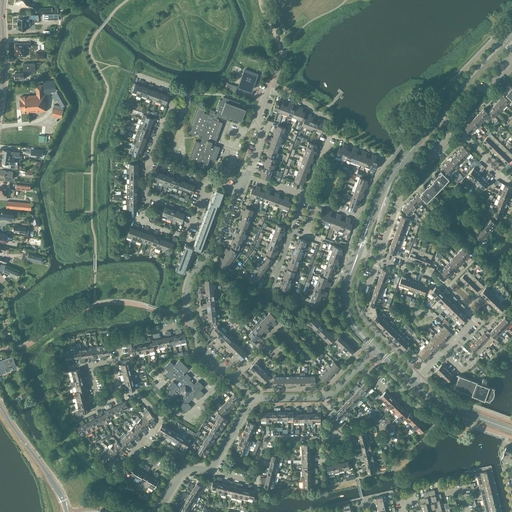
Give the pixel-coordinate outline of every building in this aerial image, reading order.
[(15,0),(15,3),(33,9),(34,5),(29,3),(30,0),(15,0)] [(19,22),(17,22),(17,27),(19,27),(19,30),(26,30),(26,26),(27,26),(27,22),(26,22),(26,19),(31,19),(31,15),(24,15),(24,18),(18,18),(19,22)] [(21,56),(22,57),(26,57),(26,53),(25,53),(25,47),(25,44),(15,44),(16,56),(21,56)] [(35,71),(34,63),(23,64),(23,71),(35,71)] [(243,75),(239,85),(251,90),(255,80),(256,80),(258,75),(244,70),(242,75),(243,75)] [(55,80),(43,81),(44,92),(56,91),(55,80)] [(133,91),(137,93),(142,81),(140,80),(138,85),(135,84),(134,83),(131,92),(132,92),(133,91)] [(141,98),(142,95),(145,87),(142,86),(144,82),(142,81),(137,93),(136,96),(141,98)] [(142,95),(147,97),(151,85),(149,84),(148,88),(145,87),(142,95)] [(21,109),(22,113),(46,111),(45,106),(46,106),(45,94),(44,95),(43,85),(36,85),(36,95),(20,97),(21,101),(20,101),(20,105),(19,105),(19,108),(20,108),(20,109),(21,109)] [(151,85),(147,97),(146,100),(151,101),(152,99),(155,91),(152,90),(153,85),(151,85)] [(60,89),(56,92),(53,93),(61,107),(68,104),(60,89)] [(164,94),(161,102),(160,105),(165,107),(169,96),(170,96),(172,92),(170,91),(169,94),(167,95),(164,94)] [(156,103),(160,105),(161,102),(164,94),(159,93),(157,100),(156,103)] [(500,99),(506,105),(510,101),(504,95),(500,99)] [(241,103),(223,97),(222,100),(220,99),(215,111),(211,110),(209,115),(207,115),(212,103),(204,100),(201,107),(198,106),(187,133),(195,136),(197,131),(199,132),(198,134),(203,136),(201,143),(196,141),(189,159),(198,163),(197,166),(204,169),(205,165),(207,166),(209,161),(208,161),(209,159),(215,161),(220,147),(211,144),(212,142),(215,143),(223,123),(218,121),(219,119),(216,118),(217,116),(226,120),(228,116),(242,121),(246,109),(239,107),(241,103)] [(279,103),(276,102),(273,110),(278,111),(282,100),(280,99),(279,103)] [(500,99),(496,103),(502,109),(506,105),(500,99)] [(283,113),(287,115),(292,104),(289,103),(288,106),(286,105),(283,113)] [(492,107),(499,113),(502,109),(496,103),(492,107)] [(59,106),(50,107),(51,116),(60,115),(59,106)] [(292,117),(297,119),(301,107),(299,106),(298,110),(295,109),(292,117)] [(499,113),(492,107),(489,111),(495,117),(499,113)] [(480,113),(488,121),(490,119),(488,117),(490,115),(484,109),(480,113)] [(480,113),(476,116),(482,123),(484,120),(487,123),(488,121),(480,113)] [(152,123),(153,122),(154,119),(153,118),(153,117),(147,114),(146,116),(143,115),(141,120),(152,123)] [(302,126),(307,127),(311,116),(309,115),(308,119),(305,118),(302,126)] [(311,131),(312,129),(315,121),(312,120),(313,117),(311,116),(307,127),(306,129),(307,130),(307,131),(309,132),(310,132),(311,131)] [(476,116),(472,120),(481,129),(483,127),(480,125),(482,123),(476,116)] [(312,129),(316,131),(321,120),(318,119),(317,122),(315,121),(312,129)] [(140,124),(150,128),(151,125),(156,127),(157,128),(158,126),(156,125),(152,123),(141,120),(140,124)] [(481,129),(472,120),(468,124),(475,130),(477,128),(479,130),(481,129)] [(149,133),(149,131),(150,128),(140,124),(138,129),(149,133)] [(475,130),(468,124),(465,128),(471,134),(475,130)] [(275,127),(274,130),(284,133),(286,128),(277,125),(276,128),(275,127)] [(138,129),(136,134),(147,138),(148,135),(149,133),(138,129)] [(275,132),(274,135),(282,138),(284,133),(274,130),(273,132),(275,132)] [(483,142),(487,146),(495,137),(491,133),(483,142)] [(136,134),(134,139),(145,143),(146,141),(147,138),(136,134)] [(487,146),(491,149),(499,141),(495,137),(487,146)] [(134,139),(133,143),(143,147),(144,145),(145,143),(134,139)] [(271,142),(270,145),(279,148),(280,143),(270,139),(269,141),(271,142)] [(491,149),(495,153),(502,145),(499,141),(491,149)] [(309,142),(307,147),(317,151),(318,149),(316,148),(317,145),(309,142)] [(131,148),(134,149),(141,152),(142,150),(143,147),(133,143),(131,148)] [(341,157),(346,144),(344,143),(342,148),(339,147),(336,155),(341,157)] [(506,149),(502,145),(495,153),(498,157),(506,149)] [(346,159),(351,161),(356,148),(353,147),(352,152),(349,151),(346,159)] [(463,147),(459,151),(466,157),(470,153),(463,147)] [(134,149),(131,148),(129,153),(140,157),(141,152),(134,149)] [(277,152),(267,149),(266,151),(268,152),(267,154),(275,157),(277,152)] [(506,149),(498,157),(502,161),(510,152),(506,149)] [(3,150),(3,157),(18,159),(20,159),(20,156),(19,156),(19,153),(10,151),(3,150)] [(356,163),(360,164),(365,151),(363,150),(361,155),(359,154),(356,163)] [(456,155),(464,163),(466,161),(464,159),(466,157),(459,151),(456,155)] [(314,155),(305,152),(303,157),(313,161),(314,158),(313,158),(314,155)] [(511,154),(510,152),(502,161),(506,164),(511,158),(511,154)] [(368,158),(365,166),(370,168),(375,155),(373,154),(371,159),(368,158)] [(375,155),(370,168),(375,170),(378,161),(375,160),(377,156),(375,155)] [(464,163),(456,155),(452,159),(458,165),(460,162),(463,165),(464,163)] [(3,157),(2,163),(5,164),(11,164),(11,168),(17,169),(17,168),(21,169),(21,166),(17,166),(18,165),(14,165),(12,164),(13,161),(15,161),(18,161),(18,159),(3,157)] [(262,158),(262,160),(275,165),(276,160),(268,157),(267,159),(262,158)] [(452,159),(448,162),(457,171),(458,169),(456,167),(458,165),(452,159)] [(264,166),(273,170),(275,165),(262,160),(261,162),(265,164),(264,166)] [(309,167),(310,165),(302,162),(300,166),(310,170),(311,168),(309,167)] [(448,162),(444,166),(451,172),(453,170),(455,173),(457,171),(448,162)] [(441,171),(437,175),(445,183),(446,182),(449,178),(451,177),(449,175),(451,172),(444,166),(440,170),(441,171)] [(468,174),(472,178),(478,172),(474,168),(468,174)] [(0,176),(0,177),(12,179),(13,172),(1,170),(0,176)] [(271,174),(258,170),(257,172),(262,174),(261,176),(269,179),(271,174)] [(153,182),(158,184),(162,172),(160,171),(159,171),(159,172),(157,171),(153,182)] [(306,174),(298,171),(296,176),(306,180),(307,177),(306,177),(306,174)] [(162,186),(163,183),(166,175),(164,174),(164,173),(162,172),(158,184),(162,186)] [(163,183),(162,186),(167,187),(171,177),(172,175),(173,172),(171,172),(170,175),(169,175),(168,176),(166,175),(163,183)] [(472,178),(476,182),(482,176),(478,172),(472,178)] [(423,189),(423,190),(431,198),(430,198),(431,199),(435,195),(434,194),(442,186),(443,188),(447,183),(446,182),(445,183),(437,175),(437,176),(434,173),(432,176),(434,178),(432,180),(432,179),(427,185),(425,187),(423,185),(421,187),(423,189)] [(484,178),(482,176),(476,182),(480,186),(486,179),(489,176),(487,174),(484,178)] [(172,175),(171,177),(167,187),(172,189),(176,179),(174,178),(174,177),(174,176),(172,175)] [(306,180),(296,176),(294,181),(303,184),(304,181),(306,182),(306,180)] [(489,176),(486,179),(480,186),(484,190),(490,183),(487,181),(491,178),(489,176)] [(361,178),(360,177),(358,182),(367,186),(368,184),(367,183),(368,180),(361,178)] [(178,179),(176,179),(172,189),(177,191),(178,188),(181,179),(179,178),(178,178),(178,179)] [(183,190),(187,192),(191,182),(189,182),(188,182),(188,183),(185,182),(183,190)] [(252,188),(249,196),(254,197),(259,186),(256,185),(255,189),(252,188)] [(503,190),(511,193),(511,189),(511,187),(505,185),(503,190)] [(0,196),(7,197),(8,188),(0,186),(0,196)] [(356,187),(354,192),(364,196),(365,193),(363,193),(364,190),(356,187)] [(259,199),(264,201),(268,190),(266,189),(265,192),(262,191),(259,199)] [(500,189),(498,194),(501,195),(509,198),(511,193),(503,190),(500,189)] [(199,235),(195,246),(196,246),(195,249),(203,252),(204,248),(202,248),(218,205),(220,206),(220,205),(219,205),(224,193),(217,190),(215,194),(213,193),(209,202),(209,203),(210,202),(211,203),(209,207),(207,206),(206,209),(208,209),(207,214),(204,213),(203,216),(206,216),(202,225),(200,224),(199,227),(201,228),(200,232),(197,231),(196,234),(199,235)] [(414,197),(420,204),(423,201),(425,204),(430,198),(431,198),(423,190),(419,194),(418,193),(414,197)] [(269,203),(274,205),(278,193),(275,192),(274,196),(272,195),(269,203)] [(501,195),(499,200),(507,203),(509,198),(501,195)] [(278,206),(283,208),(287,197),(285,196),(284,199),(281,198),(278,206)] [(353,197),(351,202),(360,205),(361,203),(360,202),(360,200),(353,197)] [(414,197),(410,201),(419,210),(421,208),(418,206),(420,204),(414,197)] [(499,200),(497,205),(505,208),(507,203),(499,200)] [(6,208),(31,210),(32,203),(7,201),(6,208)] [(410,201),(407,205),(413,211),(415,209),(417,211),(419,210),(410,201)] [(170,209),(166,219),(171,221),(172,218),(175,210),(172,209),(174,205),(172,204),(171,207),(170,209)] [(413,211),(407,205),(403,209),(409,215),(413,211)] [(495,210),(503,213),(505,208),(497,205),(495,210)] [(161,217),(166,219),(170,209),(165,207),(161,217)] [(320,222),(325,224),(330,210),(328,210),(326,214),(323,213),(320,222)] [(503,213),(495,210),(493,216),(501,219),(503,213)] [(0,218),(2,219),(6,219),(5,220),(6,220),(6,219),(13,220),(13,213),(3,212),(3,211),(2,211),(2,212),(0,211),(0,218)] [(243,215),(242,217),(250,220),(252,215),(242,212),(241,214),(243,215)] [(330,225),(335,227),(339,214),(337,213),(335,218),(333,217),(330,225)] [(342,215),(339,214),(335,227),(334,229),(338,231),(339,229),(342,220),(340,219),(342,215)] [(402,216),(400,221),(408,224),(410,219),(402,216)] [(338,231),(343,233),(349,217),(347,217),(345,221),(342,220),(339,229),(338,231)] [(343,233),(348,235),(352,224),(350,223),(351,218),(349,217),(343,233)] [(491,219),(487,223),(493,229),(497,225),(491,219)] [(240,224),(239,227),(247,230),(248,225),(239,221),(238,224),(240,224)] [(398,226),(406,230),(408,224),(400,221),(398,226)] [(487,223),(483,227),(489,233),(493,229),(487,223)] [(277,225),(275,230),(285,233),(286,231),(284,230),(285,227),(277,225)] [(398,226),(396,232),(404,235),(406,230),(398,226)] [(128,235),(132,237),(135,229),(136,228),(134,227),(133,227),(133,228),(130,227),(128,235)] [(483,227),(479,231),(486,237),(489,233),(483,227)] [(142,240),(145,233),(145,231),(143,231),(143,232),(140,231),(137,239),(136,242),(141,244),(142,240)] [(236,234),(235,236),(243,239),(245,235),(235,231),(234,233),(236,234)] [(486,237),(479,231),(476,235),(482,241),(486,237)] [(394,237),(402,240),(404,235),(396,232),(394,237)] [(273,234),(272,239),(281,243),(282,240),(280,240),(281,237),(273,234)] [(169,242),(166,249),(165,252),(170,254),(173,247),(174,247),(177,238),(173,237),(171,242),(169,242)] [(392,242),(400,245),(402,245),(404,240),(402,240),(394,237),(392,242)] [(156,246),(161,248),(164,240),(165,238),(163,238),(162,238),(161,239),(159,238),(156,246)] [(296,240),(295,242),(305,246),(307,241),(299,238),(298,241),(296,240)] [(241,244),(232,241),(231,243),(233,243),(232,246),(239,249),(241,244)] [(303,251),(305,246),(295,242),(294,245),(296,245),(295,248),(303,251)] [(400,245),(392,242),(390,247),(399,250),(400,245)] [(270,244),(268,249),(278,252),(278,250),(277,249),(278,247),(270,244)] [(176,270),(184,273),(185,268),(188,269),(189,267),(186,266),(188,261),(190,262),(191,259),(189,259),(193,248),(186,245),(176,270)] [(334,246),(332,251),(342,254),(343,252),(341,251),(342,249),(334,246)] [(399,250),(390,247),(388,252),(397,255),(399,250)] [(408,258),(414,260),(418,249),(412,247),(408,258)] [(464,247),(460,251),(466,257),(470,253),(464,247)] [(226,248),(225,250),(234,257),(238,253),(231,248),(229,250),(226,248)] [(414,260),(419,262),(423,251),(418,249),(414,260)] [(226,254),(225,256),(231,261),(234,257),(225,250),(223,252),(226,254)] [(419,262),(424,264),(428,253),(423,251),(419,262)] [(460,251),(456,255),(463,261),(466,257),(460,251)] [(302,256),(292,252),(291,254),(292,255),(291,257),(300,260),(302,256)] [(42,256),(28,253),(27,259),(41,263),(42,256)] [(428,253),(424,264),(429,266),(433,255),(428,253)] [(266,255),(262,260),(271,266),(272,264),(271,263),(272,260),(266,255)] [(330,255),(328,260),(339,264),(339,262),(338,261),(339,258),(330,255)] [(456,255),(452,259),(459,265),(463,261),(456,255)] [(219,258),(228,265),(231,261),(225,256),(223,258),(220,256),(219,258)] [(228,265),(219,258),(217,260),(220,262),(218,264),(225,270),(228,265)] [(452,259),(449,263),(455,269),(459,265),(452,259)] [(262,260),(259,264),(266,269),(268,266),(269,268),(271,266),(262,260)] [(298,265),(288,261),(287,264),(289,264),(288,267),(296,270),(298,265)] [(0,270),(16,278),(19,271),(0,263),(0,270)] [(445,266),(451,272),(455,269),(449,263),(445,266)] [(259,264),(256,268),(264,274),(266,272),(264,271),(266,269),(259,264)] [(327,265),(325,270),(335,273),(336,271),(334,271),(335,268),(327,265)] [(445,266),(441,270),(447,276),(451,272),(445,266)] [(256,268),(253,272),(260,277),(262,275),(263,276),(264,274),(256,268)] [(294,277),(296,272),(287,269),(286,271),(285,271),(284,273),(294,277)] [(390,272),(384,269),(382,269),(380,274),(389,277),(390,272)] [(335,273),(325,270),(323,275),(332,278),(333,275),(334,276),(335,273)] [(447,276),(441,270),(437,274),(444,280),(447,276)] [(472,274),(468,271),(460,279),(464,283),(472,274)] [(253,272),(250,276),(258,282),(260,280),(258,279),(260,277),(253,272)] [(294,277),(284,273),(283,275),(285,276),(284,278),(292,282),(294,277)] [(387,282),(389,277),(380,274),(378,279),(387,282)] [(468,286),(476,278),(472,274),(464,283),(468,286)] [(319,275),(318,280),(331,285),(332,283),(327,281),(328,278),(319,275)] [(258,282),(250,276),(247,280),(254,285),(255,283),(257,284),(258,282)] [(399,284),(404,286),(407,278),(402,276),(399,284)] [(404,286),(409,288),(412,280),(407,278),(404,286)] [(468,286),(472,290),(480,282),(476,278),(468,286)] [(377,284),(385,287),(387,282),(378,279),(377,284)] [(412,280),(409,288),(408,291),(413,293),(414,290),(417,282),(412,280)] [(414,290),(419,292),(422,284),(417,282),(414,290)] [(478,296),(480,294),(480,293),(486,287),(489,284),(487,283),(484,286),(480,282),(472,290),(473,291),(472,292),(475,295),(476,293),(478,296)] [(290,286),(280,283),(279,285),(281,285),(280,288),(288,291),(290,286)] [(375,289),(383,292),(385,287),(377,284),(375,289)] [(422,284),(419,292),(424,294),(427,286),(422,284)] [(323,291),(324,288),(316,285),(314,290),(327,295),(328,292),(323,291)] [(430,293),(434,297),(440,291),(436,287),(430,293)] [(490,291),(486,287),(480,293),(480,294),(484,297),(490,291)] [(375,289),(373,294),(381,297),(383,292),(375,289)] [(440,291),(434,297),(437,301),(444,295),(440,291)] [(494,295),(490,291),(484,297),(488,301),(494,295)] [(312,294),(311,299),(324,304),(325,302),(320,300),(321,298),(312,294)] [(371,299),(379,302),(381,297),(373,294),(371,299)] [(437,301),(441,305),(447,299),(444,295),(437,301)] [(488,301),(492,305),(498,298),(494,295),(488,301)] [(492,305),(496,308),(502,302),(498,298),(492,305)] [(324,304),(311,299),(309,304),(317,307),(318,305),(323,306),(324,304)] [(379,302),(371,299),(369,305),(376,307),(377,308),(379,302)] [(441,305),(445,309),(451,302),(447,299),(441,305)] [(445,309),(449,312),(455,306),(451,302),(445,309)] [(496,308),(500,312),(506,306),(502,302),(496,308)] [(370,317),(373,319),(377,315),(377,314),(375,307),(376,307),(369,305),(368,308),(366,307),(365,309),(365,311),(366,316),(366,317),(369,319),(370,317)] [(451,318),(453,316),(459,310),(455,306),(449,312),(447,315),(451,318)] [(461,312),(463,309),(461,308),(459,310),(453,316),(457,320),(463,314),(461,312)] [(270,312),(267,316),(275,325),(277,323),(274,320),(276,318),(270,312)] [(377,315),(373,319),(372,320),(376,323),(385,315),(383,313),(381,316),(379,313),(377,315)] [(463,314),(457,320),(461,324),(467,318),(463,314)] [(387,316),(385,315),(376,323),(380,327),(386,321),(384,319),(387,316)] [(263,320),(269,326),(271,324),(274,326),(275,325),(267,316),(263,320)] [(311,326),(318,319),(316,317),(315,318),(313,316),(307,322),(311,326)] [(505,317),(501,321),(507,327),(511,323),(505,317)] [(311,326),(315,330),(321,324),(319,322),(320,320),(318,319),(311,326)] [(269,326),(263,320),(259,323),(268,332),(270,330),(267,328),(269,326)] [(380,327),(384,331),(393,322),(391,321),(389,323),(386,321),(380,327)] [(501,321),(497,325),(503,331),(507,327),(501,321)] [(384,331),(388,335),(394,328),(392,326),(394,324),(393,322),(384,331)] [(259,323),(256,327),(262,333),(264,331),(267,334),(268,332),(259,323)] [(315,330),(318,333),(325,326),(324,324),(322,325),(321,324),(315,330)] [(211,336),(213,337),(221,329),(217,325),(215,327),(211,331),(214,333),(211,336)] [(497,325),(493,329),(500,335),(503,331),(497,325)] [(318,333),(322,337),(328,331),(326,329),(327,327),(325,326),(318,333)] [(444,326),(440,330),(448,338),(452,334),(444,326)] [(256,327),(252,331),(261,339),(263,337),(260,335),(262,333),(256,327)] [(396,331),(394,328),(388,335),(392,339),(400,330),(399,328),(396,331)] [(180,329),(178,329),(181,343),(186,342),(185,334),(181,334),(180,329)] [(217,336),(219,338),(225,332),(221,329),(213,337),(214,339),(217,336)] [(493,329),(490,333),(496,339),(500,335),(493,329)] [(402,331),(400,330),(392,339),(396,342),(402,336),(400,334),(402,331)] [(437,334),(445,342),(448,338),(440,330),(437,334)] [(261,339),(252,331),(249,335),(255,340),(257,338),(259,341),(261,339)] [(322,337),(326,340),(333,333),(331,331),(330,333),(328,331),(322,337)] [(482,335),(481,337),(489,344),(494,340),(497,344),(499,342),(496,339),(490,333),(488,331),(485,333),(484,332),(482,335)] [(218,343),(220,345),(228,336),(225,332),(219,338),(221,340),(218,343)] [(333,333),(326,340),(329,344),(335,338),(333,336),(334,335),(333,333)] [(437,334),(433,338),(441,346),(445,342),(437,334)] [(224,344),(226,345),(232,339),(228,336),(220,345),(222,346),(224,344)] [(334,342),(337,346),(344,338),(343,337),(342,338),(339,336),(334,342)] [(404,338),(402,336),(396,342),(400,346),(408,337),(406,336),(404,338)] [(149,337),(146,338),(149,352),(155,351),(154,349),(153,342),(151,343),(150,342),(149,337)] [(400,346),(404,350),(410,344),(408,341),(410,339),(408,337),(400,346)] [(477,340),(486,348),(489,344),(481,337),(477,340)] [(337,346),(341,349),(347,343),(345,341),(346,340),(344,338),(337,346)] [(429,342),(437,350),(441,346),(433,338),(429,342)] [(226,350),(227,352),(236,343),(232,339),(226,345),(228,347),(226,350)] [(477,340),(474,344),(482,352),(486,348),(477,340)] [(429,342),(425,346),(433,354),(437,350),(429,342)] [(239,346),(236,343),(227,352),(229,353),(232,351),(234,353),(239,346)] [(341,349),(345,353),(352,346),(350,344),(349,345),(347,343),(341,349)] [(482,352),(474,344),(470,348),(478,356),(482,352)] [(233,357),(235,359),(243,350),(239,346),(234,353),(236,354),(233,357)] [(352,346),(345,353),(349,357),(354,351),(352,349),(354,347),(352,346)] [(425,346),(421,350),(430,358),(433,354),(425,346)] [(243,350),(235,359),(236,360),(239,358),(241,360),(247,354),(243,350)] [(430,358),(421,350),(418,354),(426,362),(430,358)] [(0,362),(0,369),(1,371),(6,370),(6,371),(16,367),(13,357),(2,360),(3,362),(0,362)] [(120,365),(122,370),(130,368),(132,368),(131,362),(130,362),(129,360),(122,361),(123,364),(120,365)] [(174,365),(170,361),(165,367),(168,371),(165,374),(171,380),(174,376),(182,383),(178,387),(173,381),(167,387),(171,391),(167,394),(173,400),(179,394),(182,397),(180,399),(184,403),(180,407),(186,412),(192,407),(188,403),(195,396),(198,400),(204,394),(200,390),(204,386),(198,381),(194,384),(189,379),(191,378),(187,374),(185,376),(183,374),(189,369),(180,360),(174,365)] [(333,361),(330,365),(337,372),(339,370),(337,369),(339,367),(333,361)] [(252,373),(259,366),(256,362),(250,368),(252,370),(251,371),(252,373)] [(474,364),(485,375),(487,376),(488,374),(476,362),(474,364)] [(442,383),(444,385),(453,376),(442,364),(432,374),(434,376),(437,373),(445,380),(442,383)] [(330,365),(326,368),(332,374),(334,372),(335,373),(337,372),(330,365)] [(255,374),(257,375),(263,369),(259,366),(252,373),(254,375),(255,374)] [(326,368),(322,372),(330,379),(331,377),(330,376),(332,374),(326,368)] [(258,379),(260,380),(267,373),(263,369),(257,375),(259,377),(258,379)] [(330,379),(322,372),(319,376),(321,378),(325,382),(327,380),(328,381),(330,379)] [(267,373),(260,380),(261,382),(263,381),(265,383),(268,379),(270,377),(267,373)] [(454,389),(490,402),(495,389),(459,375),(454,389)] [(366,382),(365,381),(363,383),(363,384),(362,386),(368,392),(372,388),(366,382)] [(74,392),(75,392),(77,392),(83,390),(83,391),(85,390),(85,388),(86,387),(85,384),(75,387),(73,387),(73,388),(74,392)] [(359,387),(357,389),(364,396),(368,392),(362,386),(360,388),(360,387),(359,387)] [(364,396),(357,389),(355,391),(355,392),(356,392),(354,394),(361,400),(364,396)] [(383,402),(389,395),(385,391),(381,396),(378,399),(379,400),(380,399),(383,402)] [(26,393),(21,396),(24,401),(29,398),(26,393)] [(234,394),(230,398),(236,404),(240,400),(234,394)] [(351,395),(349,397),(357,404),(361,400),(354,394),(353,396),(352,395),(351,395)] [(385,407),(393,399),(389,395),(383,402),(386,404),(384,406),(385,407)] [(228,396),(225,400),(226,401),(233,408),(236,404),(230,398),(228,396)] [(349,400),(347,402),(353,408),(353,407),(354,407),(356,405),(356,404),(357,404),(349,397),(348,398),(348,399),(349,400)] [(388,407),(391,409),(397,403),(393,399),(385,407),(387,408),(388,407)] [(122,401),(120,402),(120,404),(124,411),(129,409),(128,407),(131,406),(129,401),(126,402),(125,401),(124,402),(124,401),(122,401)] [(226,401),(223,405),(229,411),(233,408),(226,401)] [(347,402),(343,405),(349,411),(353,408),(347,402)] [(392,413),(393,414),(401,406),(397,403),(391,409),(393,412),(392,413)] [(115,406),(119,414),(124,411),(120,404),(115,406)] [(229,411),(223,405),(219,409),(225,415),(229,411)] [(339,409),(346,415),(347,417),(351,413),(349,411),(343,405),(339,409)] [(87,406),(79,408),(80,412),(75,413),(76,417),(81,415),(80,414),(88,412),(87,406)] [(111,408),(114,416),(119,414),(115,406),(111,408)] [(396,414),(398,417),(405,410),(401,406),(393,414),(394,415),(396,414)] [(110,419),(114,416),(111,408),(106,411),(107,413),(110,419)] [(143,413),(144,415),(151,421),(155,417),(147,409),(143,413)] [(335,413),(342,419),(343,421),(347,417),(346,415),(339,409),(337,412),(336,410),(334,412),(335,413)] [(400,423),(403,420),(409,414),(405,410),(398,417),(396,419),(400,423)] [(405,420),(408,423),(414,416),(410,412),(409,414),(403,420),(404,422),(405,420)] [(102,415),(106,423),(111,421),(110,419),(107,413),(102,415)] [(97,418),(101,425),(106,423),(102,415),(97,418)] [(141,419),(147,425),(149,423),(150,424),(152,422),(144,415),(141,419)] [(220,415),(217,420),(225,424),(228,420),(220,415)] [(409,427),(410,428),(418,420),(414,416),(408,423),(410,425),(409,427)] [(97,418),(92,420),(96,428),(101,425),(97,418)] [(137,423),(143,429),(147,425),(141,419),(137,423)] [(248,421),(246,426),(254,430),(257,431),(257,429),(257,427),(255,427),(256,424),(255,424),(256,421),(255,421),(252,419),(251,422),(248,421)] [(92,420),(87,422),(91,430),(96,428),(92,420)] [(217,420),(214,424),(222,429),(225,424),(217,420)] [(413,428),(416,430),(422,424),(418,420),(410,428),(412,429),(413,428)] [(87,422),(82,425),(86,433),(91,430),(87,422)] [(133,426),(139,433),(141,430),(143,432),(144,430),(143,429),(137,423),(133,426)] [(214,424),(212,429),(219,434),(222,429),(214,424)] [(422,424),(416,430),(418,433),(417,434),(418,435),(420,434),(426,428),(422,424)] [(86,433),(82,425),(77,427),(81,435),(86,433)] [(157,432),(162,435),(167,427),(162,425),(157,432)] [(133,426),(129,430),(136,436),(137,437),(138,436),(137,435),(139,433),(133,426)] [(246,426),(244,431),(252,435),(254,430),(246,426)] [(162,435),(167,438),(171,430),(167,427),(162,435)] [(212,429),(209,434),(216,438),(219,434),(212,429)] [(129,430),(126,434),(132,440),(136,436),(129,430)] [(167,438),(171,441),(176,433),(171,430),(167,438)] [(244,431),(242,436),(250,440),(252,435),(244,431)] [(171,441),(176,443),(181,436),(176,433),(171,441)] [(126,434),(122,438),(129,445),(131,443),(131,442),(130,442),(132,440),(126,434)] [(203,437),(206,438),(213,443),(216,438),(209,434),(208,435),(205,434),(203,437)] [(176,443),(181,446),(187,437),(184,435),(183,437),(181,436),(176,443)] [(242,436),(240,441),(251,446),(253,441),(250,440),(242,436)] [(187,437),(181,446),(186,449),(190,442),(188,440),(189,438),(187,437)] [(204,441),(203,443),(211,447),(213,443),(206,438),(203,437),(202,439),(204,441)] [(122,438),(118,442),(123,447),(124,448),(126,446),(126,447),(128,447),(129,445),(122,438)] [(117,440),(113,444),(120,452),(122,450),(121,449),(121,448),(123,447),(118,442),(117,440)] [(238,446),(246,450),(249,451),(251,446),(240,441),(238,446)] [(200,444),(199,446),(208,452),(211,447),(203,443),(202,445),(200,444)] [(113,444),(109,448),(115,454),(117,453),(118,453),(120,452),(113,444)] [(103,450),(105,452),(111,458),(115,454),(109,448),(107,446),(103,450)] [(208,452),(199,446),(197,449),(199,450),(197,452),(205,457),(208,452)] [(246,450),(238,446),(236,452),(244,455),(246,450)] [(505,449),(502,457),(511,460),(511,451),(507,449),(508,448),(507,447),(507,446),(506,446),(505,446),(505,447),(504,447),(505,448),(505,449)] [(111,458),(105,452),(101,456),(108,462),(111,458)] [(270,457),(269,460),(279,462),(281,463),(283,457),(272,455),(271,457),(270,457)] [(331,463),(329,464),(329,465),(329,466),(326,466),(328,475),(329,475),(329,477),(334,476),(334,473),(331,463)] [(126,471),(131,474),(136,465),(134,464),(134,465),(133,465),(131,464),(126,471)] [(131,474),(135,477),(140,469),(137,468),(138,466),(136,465),(131,474)] [(145,472),(140,469),(135,477),(140,480),(145,472)] [(147,472),(146,471),(145,472),(140,480),(139,482),(143,485),(144,484),(149,475),(147,473),(147,472)] [(476,474),(477,479),(488,477),(487,471),(476,474)] [(152,476),(149,475),(144,484),(148,487),(155,477),(153,475),(152,476)] [(157,478),(155,477),(148,487),(153,490),(159,481),(156,479),(157,478)] [(274,483),(264,481),(264,483),(264,484),(265,484),(264,487),(276,489),(277,484),(274,483)] [(197,483),(194,488),(201,492),(204,488),(197,483)] [(229,484),(227,483),(226,484),(223,484),(221,492),(221,495),(226,496),(227,494),(229,485),(229,484)] [(231,497),(237,499),(240,486),(237,486),(237,487),(234,486),(232,495),(231,497)] [(192,491),(191,492),(198,497),(201,492),(194,488),(193,487),(191,489),(192,490),(192,491)] [(250,490),(248,499),(256,501),(257,496),(254,495),(255,492),(250,490)] [(423,492),(424,498),(426,503),(431,502),(429,491),(423,492)] [(191,492),(188,497),(196,502),(198,497),(191,492)] [(188,497),(185,502),(193,506),(196,502),(188,497)] [(427,508),(426,503),(424,498),(419,499),(422,509),(427,508)] [(185,502),(183,506),(190,511),(193,506),(185,502)] [(448,503),(443,504),(437,505),(439,511),(449,508),(448,503)]
